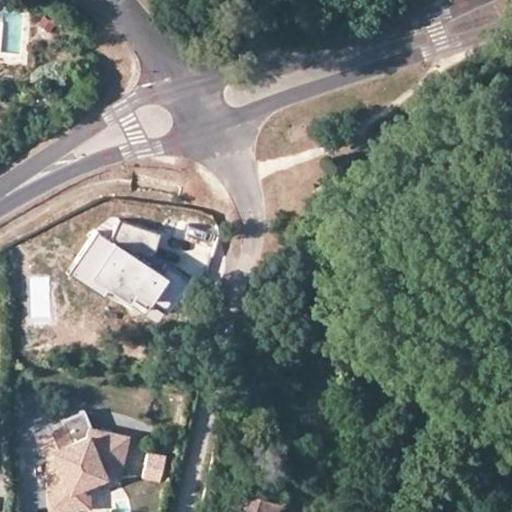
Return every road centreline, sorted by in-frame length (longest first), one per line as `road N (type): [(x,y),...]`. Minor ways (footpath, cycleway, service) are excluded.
road 1 (residential): [(185,511),(246,227),(242,177),(211,121)]
road 2 (tertiary): [(509,2),(184,87)]
road 3 (tertiary): [(211,121),(445,45),(509,2)]
road 4 (tertiary): [(0,202),(211,121)]
road 5 (tertiary): [(184,87),(122,112),(0,198)]
